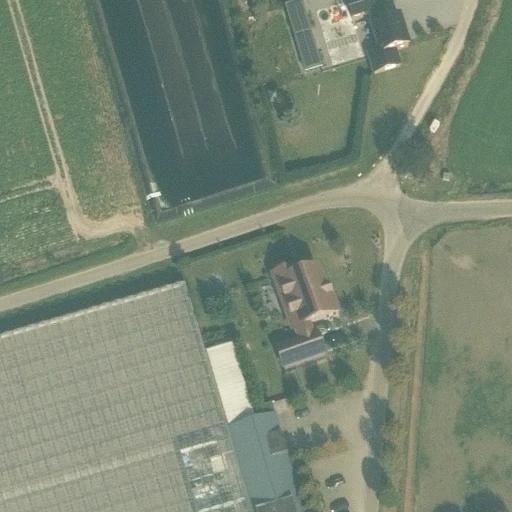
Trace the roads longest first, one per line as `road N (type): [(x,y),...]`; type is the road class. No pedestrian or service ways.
road 1 (unclassified): [(0,305),(305,207),(342,200),(397,207)]
road 2 (unclassified): [(370,511),(397,207)]
